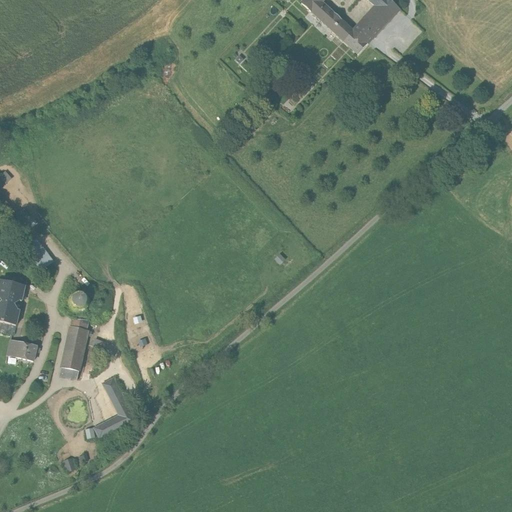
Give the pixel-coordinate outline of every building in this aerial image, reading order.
[(303,0),(299,5),(358,59),(401,12),(387,0),(366,0),(375,8),(352,32),(323,5),(327,0),(303,0)] [(240,58),(235,62),(240,66),(244,62),(240,58)] [(7,172),(0,177),(0,188),(12,180),(7,172)] [(4,199),(12,207),(16,204),(23,210),(30,204),(8,184),(6,186),(12,191),(4,199)] [(30,206),(20,213),(32,228),(42,221),(30,206)] [(36,242),(23,252),(40,275),(54,265),(36,242)] [(25,286),(0,280),(0,300),(1,302),(0,302),(0,322),(16,326),(20,310),(17,310),(14,305),(19,300),(22,301),(25,286)] [(74,295),(71,298),(69,301),(68,306),(69,309),(71,312),(75,315),(79,316),(85,315),(88,311),(90,307),(90,301),(87,297),(85,295),(82,294),(76,294),(74,295)] [(70,329),(68,329),(60,370),(61,370),(59,379),(76,383),(78,374),(80,375),(89,333),(87,333),(89,324),(72,321),(70,329)] [(39,347),(9,340),(6,355),(33,361),(35,352),(37,352),(39,347)] [(119,415),(85,429),(89,440),(98,436),(100,439),(133,424),(113,377),(104,381),(119,415)] [(75,459),(64,460),(65,473),(76,472),(75,459)]
